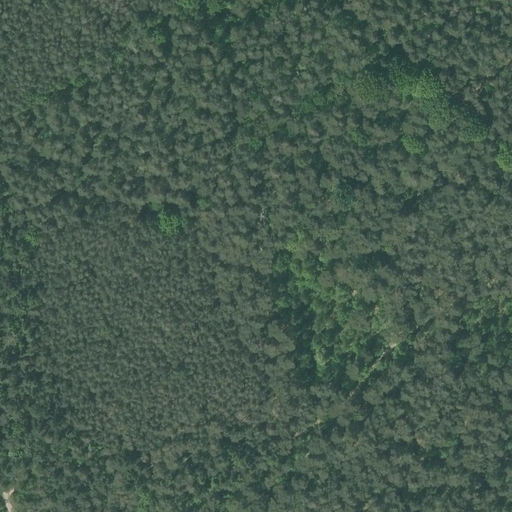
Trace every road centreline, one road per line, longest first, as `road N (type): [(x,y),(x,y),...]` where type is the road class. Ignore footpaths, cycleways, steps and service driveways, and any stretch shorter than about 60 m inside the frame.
road 1 (track): [(0,480),(193,487),(286,424),(316,417),(357,362),(428,311),(483,281),(511,282)]
road 2 (track): [(340,0),(511,135)]
